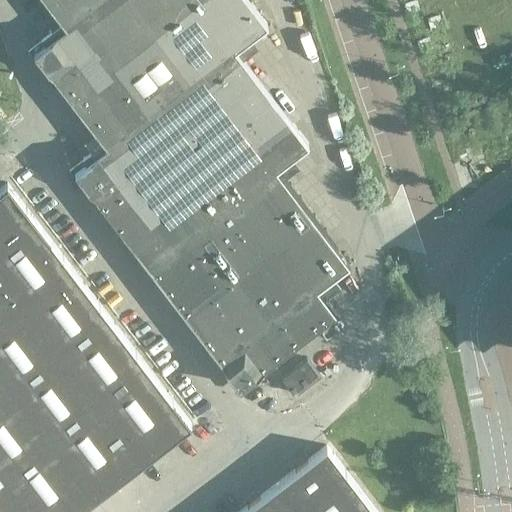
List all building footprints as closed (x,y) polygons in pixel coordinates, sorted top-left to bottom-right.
[(243,58),(236,48),(243,42),(251,36),(257,32),(267,24),(262,17),(249,0),(99,0),(66,26),(63,21),(56,26),(50,31),(51,31),(54,35),(46,41),(43,38),(43,37),(42,38),(45,42),(41,45),(34,50),(53,74),(104,140),(97,145),(91,150),(91,151),(92,151),(95,155),(87,161),(84,158),(84,157),(83,158),(86,161),(82,165),(75,170),(87,185),(94,194),(136,249),(296,127),(287,116),(258,78),(253,71),(243,58)] [(46,0),(63,21),(66,26),(99,0),(46,0)] [(263,28),(267,34),(274,29),(270,23),(263,28)] [(53,74),(34,50),(41,45),(45,42),(42,38),(43,37),(43,38),(46,41),(54,35),(51,31),(50,31),(28,47),(50,76),(53,74)] [(236,48),(243,58),(258,46),(251,36),(243,42),(236,48)] [(349,263),(335,244),(284,177),(277,168),(285,162),(308,144),(302,135),(296,127),(136,249),(190,321),(221,361),(227,368),(230,366),(242,382),(250,376),(254,381),(263,374),(259,369),(324,321),(336,311),(318,287),(349,263)] [(94,194),(87,185),(75,170),(82,165),(86,161),(83,158),(84,157),(84,158),(87,161),(95,155),(92,151),(91,151),(91,150),(69,167),(91,196),(94,194)] [(277,168),(284,177),(299,166),(292,156),(285,162),(277,168)] [(101,305),(7,183),(0,188),(0,271),(53,341),(101,305)] [(143,459),(53,341),(0,271),(0,381),(9,375),(99,493),(143,459)] [(191,423),(101,305),(53,341),(143,459),(191,423)] [(293,392),(317,374),(318,373),(306,357),(281,377),(293,392)] [(74,511),(99,493),(9,375),(0,381),(0,464),(37,511),(74,511)] [(426,376),(418,378),(421,388),(429,386),(426,376)] [(377,511),(326,445),(237,511),(377,511)] [(0,511),(37,511),(0,464),(0,511)]
